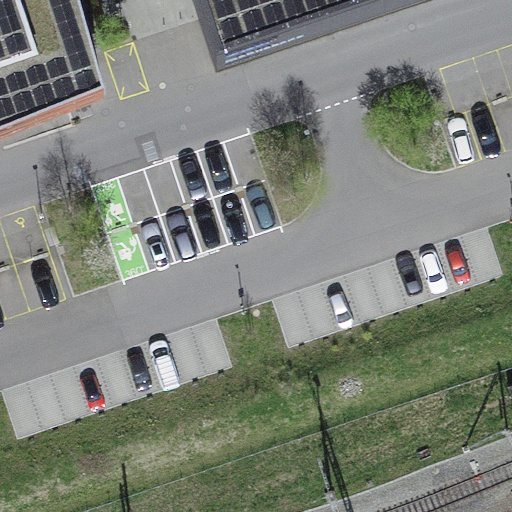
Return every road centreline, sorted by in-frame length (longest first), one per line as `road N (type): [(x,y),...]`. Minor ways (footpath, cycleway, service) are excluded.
road 1 (residential): [(0,358),(370,232)]
road 2 (residential): [(0,185),(320,78)]
road 3 (residential): [(320,78),(511,14)]
road 4 (residential): [(370,232),(320,78)]
road 5 (residential): [(370,232),(511,184)]
